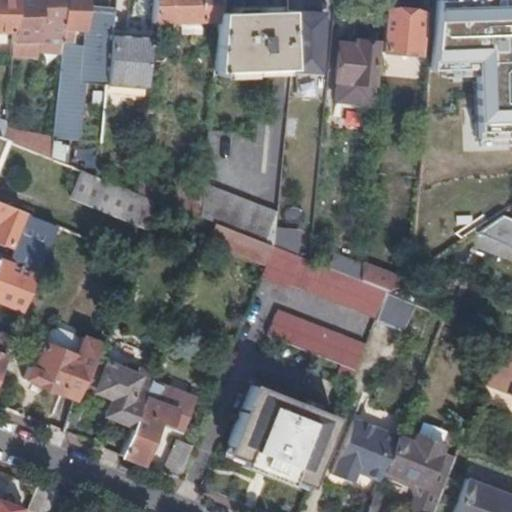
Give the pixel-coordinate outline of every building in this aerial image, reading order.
[(0,0),(0,32),(13,33),(15,0),(0,0)] [(63,23),(64,0),(15,0),(13,33),(13,42),(38,43),(38,41),(39,28),(40,23),(63,23)] [(86,9),(86,0),(64,0),(63,23),(63,28),(62,32),(59,65),(58,71),(53,137),(77,139),(83,98),(84,81),(91,10),(86,9)] [(220,14),(220,0),(155,0),(153,23),(219,22),(220,14)] [(511,0),(435,0),(428,77),(473,75),(474,133),(511,131),(511,0)] [(111,35),(114,11),(91,10),(84,81),(107,83),(111,35)] [(423,15),(385,11),(381,53),(419,56),(423,15)] [(288,30),(288,12),(220,14),(219,22),(214,71),(289,69),(288,30)] [(323,12),(288,12),(288,30),(291,31),(290,45),(299,46),(298,60),(300,60),(300,69),(316,70),(319,41),(323,41),(323,12)] [(147,87),(152,38),(111,35),(107,83),(107,85),(147,87)] [(4,58),(11,57),(13,42),(4,42),(3,53),(5,54),(4,58)] [(371,86),(376,45),(356,43),(355,46),(339,45),(336,82),(371,86)] [(29,149),(51,158),(53,137),(33,135),(29,149)] [(201,219),(202,207),(176,197),(176,195),(148,186),(149,169),(140,169),(138,194),(156,201),(201,219)] [(145,227),(156,201),(138,194),(99,178),(79,170),(69,196),(145,227)] [(215,224),(272,247),(275,216),(203,192),(202,207),(201,219),(208,221),(215,224)] [(0,242),(11,246),(23,213),(0,203),(0,242)] [(476,232),(511,247),(511,246),(511,217),(501,213),(476,232)] [(0,303),(24,312),(58,227),(31,216),(10,265),(0,261),(0,303)] [(212,232),(215,224),(208,221),(205,229),(212,232)] [(265,262),(272,247),(215,224),(212,232),(209,239),(265,262)] [(359,281),(309,262),(272,247),(265,262),(260,276),(286,286),(287,282),(376,317),(386,293),(362,283),(359,281)] [(386,293),(404,281),(363,264),(362,283),(386,293)] [(414,305),(386,293),(376,317),(374,322),(403,334),(414,305)] [(355,370),(365,345),(280,311),(276,313),(268,334),(341,364),(355,370)] [(0,341),(8,339),(10,330),(2,324),(0,324),(0,341)] [(501,343),(461,326),(456,337),(481,348),(478,357),(493,363),(501,343)] [(81,387),(91,363),(98,345),(82,338),(79,346),(78,346),(78,341),(75,336),(58,330),(53,330),(48,334),(34,370),(28,368),(24,379),(29,381),(29,382),(76,401),(81,387)] [(163,351),(166,347),(158,343),(156,348),(163,351)] [(511,348),(501,343),(493,363),(485,385),(511,396),(511,348)] [(135,424),(151,384),(139,378),(139,377),(106,365),(104,368),(91,363),(81,387),(112,399),(107,413),(135,424)] [(350,383),(355,370),(341,364),(336,378),(350,383)] [(122,457),(142,465),(159,422),(181,431),(194,400),(152,382),(151,384),(135,424),(122,457)] [(312,479),(336,418),(252,385),(228,446),(244,452),(242,461),(292,481),(295,472),(312,479)] [(395,438),(397,436),(353,419),(331,475),(352,483),(357,472),(379,481),(380,476),(382,472),(386,462),(395,438)] [(411,444),(395,438),(386,462),(402,468),(398,478),(412,484),(418,497),(412,511),(434,511),(450,472),(435,465),(439,455),(442,446),(414,435),(411,444)] [(181,474),(191,448),(175,442),(163,473),(175,478),(181,474)] [(224,454),(242,461),(244,452),(228,446),(224,454)] [(454,461),(439,455),(435,465),(450,472),(454,461)] [(402,468),(386,462),(382,472),(398,478),(402,468)] [(292,481),(309,488),(312,479),(295,472),(292,481)] [(382,472),(380,476),(410,488),(414,497),(408,511),(412,511),(418,497),(412,484),(398,478),(382,472)] [(452,511),(511,511),(511,497),(465,480),(452,511)] [(47,511),(55,493),(38,487),(28,511),(20,511),(0,504),(0,511),(47,511)] [(384,511),(390,499),(374,493),(366,511),(384,511)]
